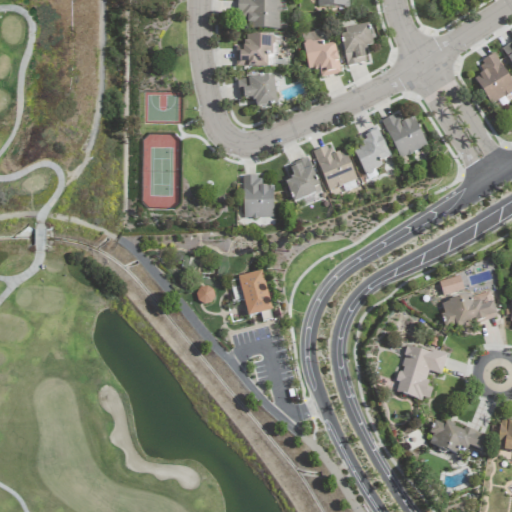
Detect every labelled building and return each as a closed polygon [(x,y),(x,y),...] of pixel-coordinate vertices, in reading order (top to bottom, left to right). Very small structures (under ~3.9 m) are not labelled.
[(285,30),(286,0),(272,0),(238,0),(237,18),(247,18),(247,29),(285,30)] [(316,0),(317,7),(349,8),(348,0),(316,0)] [(341,30),(346,66),(365,64),(364,49),(371,48),(369,26),(341,30)] [(235,47),(235,67),(272,68),(273,36),(244,36),(244,47),(235,47)] [(339,75),(335,44),(322,46),(321,40),(303,43),(307,71),(318,69),(320,78),(339,75)] [(475,78),(488,105),(511,93),(511,87),(496,54),(478,62),(484,74),(475,78)] [(254,109),(277,106),(273,76),(238,80),(240,101),(253,100),(254,109)] [(398,160),(426,147),(414,119),(400,125),(395,115),(381,122),(398,160)] [(389,158),(378,128),(356,136),(361,149),(354,151),(362,174),(382,167),(380,161),(389,158)] [(284,180),(293,204),(321,193),(307,158),(288,166),(292,177),(284,180)] [(273,218),(273,186),(261,187),(261,177),(242,177),(243,219),(273,218)] [(238,277),(245,317),(270,313),(263,273),(238,277)] [(198,304),(214,301),(211,287),(196,290),(198,304)] [(497,317),(493,301),(472,307),(469,297),(439,304),(445,330),(497,317)] [(446,354),(431,351),(431,353),(406,347),(397,383),(398,383),(395,394),(429,402),(432,388),(425,386),(429,372),(441,375),(446,354)] [(486,437),(434,421),(426,446),(457,456),(460,446),(480,453),(486,437)] [(511,423),(499,422),(496,449),(511,451),(511,423)]
